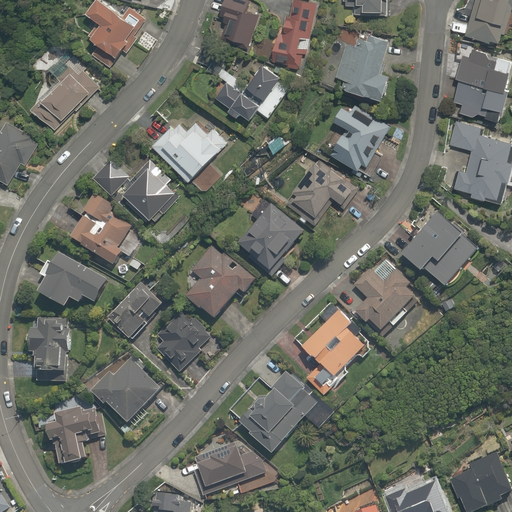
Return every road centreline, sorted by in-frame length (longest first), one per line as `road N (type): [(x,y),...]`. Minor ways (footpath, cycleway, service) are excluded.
road 1 (residential): [(438,0),(421,153),(396,207),(88,511)]
road 2 (residential): [(195,0),(159,69),(31,215),(0,300)]
road 3 (residential): [(0,404),(12,446),(51,511)]
